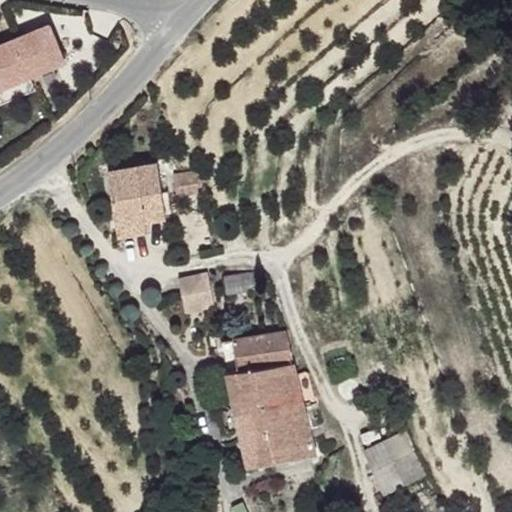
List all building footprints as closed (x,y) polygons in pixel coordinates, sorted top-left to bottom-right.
[(0,35),(0,83),(66,57),(50,16),(0,35)] [(156,163),(102,169),(109,224),(137,220),(162,218),(156,163)] [(197,171),(171,174),(173,193),(200,190),(197,171)] [(137,220),(109,224),(111,237),(139,232),(137,220)] [(255,270),(223,275),(227,294),(259,289),(255,270)] [(274,285),(259,289),(264,315),(280,311),(274,285)] [(213,288),(183,296),(187,313),(219,306),(213,288)] [(219,306),(187,313),(190,325),(221,317),(219,306)] [(287,339),(224,354),(231,386),(296,369),(287,339)] [(296,369),(231,386),(236,415),(251,478),(319,461),(308,416),(296,369)] [(378,493),(423,480),(410,431),(365,443),(378,493)]
